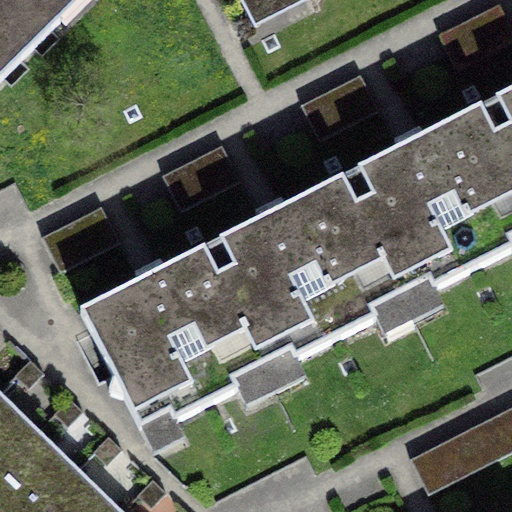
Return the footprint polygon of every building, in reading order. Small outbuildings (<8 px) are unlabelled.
[(94,0),(0,0),(0,90),(9,82),(94,1),(94,0)] [(235,0),(254,35),(323,0),(235,0)] [(511,42),(498,18),(449,46),(463,71),(511,42)] [(359,92),(306,119),(320,147),(373,120),(359,92)] [(494,150),(511,184),(511,106),(497,114),(511,141),(494,150)] [(511,184),(494,150),(479,122),(359,185),(373,212),(354,221),(399,306),(434,288),(440,301),(511,262),(511,184)] [(228,161),(169,189),(182,215),(241,188),(228,161)] [(374,319),(399,306),(354,221),(339,193),(219,256),(234,283),(215,293),(261,379),(293,362),(298,371),(379,329),(374,319)] [(105,226),(48,251),(62,281),(119,256),(105,226)] [(236,392),(261,379),(215,293),(200,265),(81,327),(140,438),(172,421),(178,433),(240,400),(236,392)] [(0,472),(39,432),(0,395),(0,472)] [(511,428),(420,474),(436,505),(511,467),(511,428)] [(0,511),(37,511),(78,470),(39,432),(0,472),(0,511)] [(121,511),(78,470),(37,511),(121,511)]
